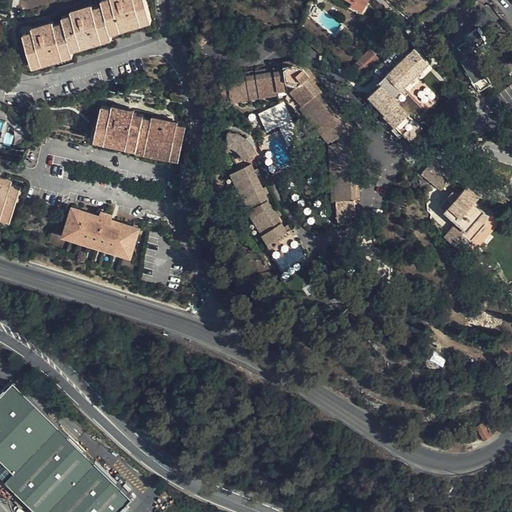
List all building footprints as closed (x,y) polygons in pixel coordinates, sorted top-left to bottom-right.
[(92,7),(72,13),(72,14),(62,17),(64,21),(54,24),(54,23),(33,30),(33,31),(23,34),(32,60),(41,57),(42,59),(62,52),(62,50),(71,48),(70,43),(80,39),(81,42),(101,35),(100,33),(110,30),(110,29),(150,16),(145,0),(101,0),(102,4),(92,8),(92,7)] [(349,0),(351,1),(350,4),(362,11),(367,0),(349,0)] [(71,10),(72,13),(92,7),(91,4),(71,10)] [(152,21),(150,16),(110,29),(110,30),(112,33),(152,21)] [(32,27),(33,30),(54,23),(53,20),(32,27)] [(478,28),(465,36),(468,40),(459,46),(467,59),(463,61),(481,90),(492,83),(487,75),(492,72),(487,63),(485,63),(476,49),(487,41),(478,28)] [(113,37),(112,33),(110,30),(100,33),(101,35),(81,42),(80,39),(70,43),(71,48),(72,50),(113,37)] [(73,54),(72,50),(71,48),(62,50),(62,52),(42,59),(41,57),(32,60),(34,66),(73,54)] [(368,48),(353,66),(362,74),(378,56),(368,48)] [(389,55),(379,64),(387,73),(390,70),(407,87),(415,79),(413,78),(428,63),(424,58),(425,57),(417,48),(414,52),(410,55),(407,53),(397,63),(389,55)] [(310,75),(312,74),(306,66),(295,61),(283,63),(283,67),(294,65),(303,68),(305,71),(306,71),(310,75)] [(306,79),(310,75),(306,71),(305,71),(303,68),(294,65),(283,67),(284,71),(228,79),(231,99),(284,91),(289,90),(306,79)] [(228,75),(228,79),(284,71),(283,67),(228,75)] [(312,74),(310,75),(306,79),(351,134),(355,199),(359,198),(355,133),(314,84),(318,81),(312,74)] [(306,79),(289,90),(331,141),(331,142),(337,138),(338,139),(338,143),(332,144),(332,145),(335,200),(337,217),(355,215),(354,199),(355,199),(351,134),(306,79)] [(511,84),(500,93),(510,106),(511,104),(511,84)] [(289,90),(284,91),(278,95),(279,98),(287,96),(298,109),(300,108),(329,143),(331,141),(289,90)] [(278,95),(284,91),(231,99),(232,102),(278,95)] [(287,146),(299,142),(285,102),(258,112),(265,132),(280,127),(287,146)] [(111,105),(110,108),(134,113),(134,110),(111,105)] [(185,126),(177,125),(151,119),(143,117),(143,115),(134,113),(110,108),(101,106),(95,135),(137,144),(137,146),(179,155),(185,126)] [(152,116),(151,119),(177,125),(177,122),(152,116)] [(90,133),(50,125),(48,138),(87,146),(90,133)] [(228,131),(227,144),(234,145),(239,148),(241,151),(244,157),(248,156),(254,153),(257,151),(253,143),(246,137),(237,132),(228,131)] [(94,140),(136,149),(137,146),(137,144),(95,135),(94,140)] [(273,172),(279,169),(266,143),(266,141),(260,144),(273,172)] [(227,144),(228,148),(235,151),(240,160),(244,157),(241,151),(239,148),(234,145),(227,144)] [(137,146),(136,149),(136,150),(178,160),(179,155),(137,146)] [(421,172),(432,182),(441,189),(442,188),(447,181),(451,177),(444,171),(442,171),(430,161),(421,172)] [(251,162),(230,172),(247,209),(268,199),(265,193),(262,186),(257,175),(254,169),(251,162)] [(11,182),(0,178),(0,209),(13,213),(21,186),(11,183),(11,182)] [(450,184),(447,181),(442,188),(445,190),(450,184)] [(461,251),(469,242),(471,239),(465,234),(479,216),(484,220),(487,215),(484,212),(485,210),(474,201),(478,196),(466,185),(459,194),(453,190),(447,198),(451,202),(445,210),(457,221),(449,230),(445,236),(461,251)] [(440,205),(445,210),(451,202),(447,198),(440,205)] [(270,203),(250,215),(283,267),(305,253),(287,224),(284,226),(278,216),(274,211),(270,203)] [(65,227),(133,248),(140,227),(122,222),(121,225),(79,212),(80,209),(72,206),(65,227)] [(0,215),(11,218),(13,213),(0,209),(0,215)] [(100,215),(80,209),(79,212),(121,225),(122,222),(112,218),(113,214),(102,211),(100,215)] [(486,222),(484,220),(479,216),(465,234),(471,239),(486,222)] [(131,255),(133,248),(65,227),(63,234),(131,255)] [(62,247),(64,238),(50,235),(48,244),(62,247)] [(429,362),(443,367),(446,357),(432,353),(429,362)] [(15,381),(0,396),(0,456),(14,471),(6,479),(40,511),(118,511),(134,495),(15,381)] [(483,423),(476,428),(484,440),(492,435),(483,423)]
